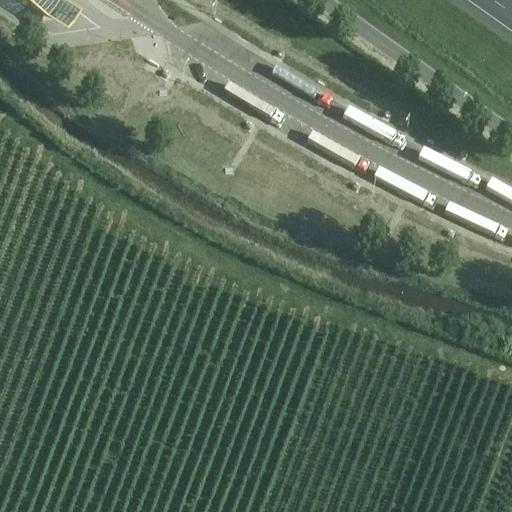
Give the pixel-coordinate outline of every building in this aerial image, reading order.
[(2,0),(60,43),(74,24),(41,0),(2,0)] [(214,34),(208,45),(230,56),(236,45),(214,34)] [(275,70),(270,80),(309,97),(313,87),(275,70)] [(237,93),(232,102),(250,112),(255,103),(237,93)] [(477,187),(480,176),(460,170),(457,181),(477,187)] [(389,177),(384,186),(400,195),(406,186),(389,177)] [(502,205),(511,208),(511,196),(505,194),(502,205)] [(441,204),(437,214),(487,235),(491,226),(441,204)]
